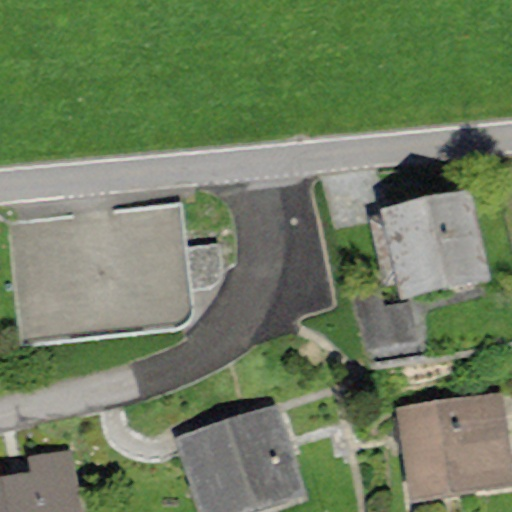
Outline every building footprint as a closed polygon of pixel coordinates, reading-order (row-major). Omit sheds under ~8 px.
[(489,296),(473,203),(380,219),(397,313),(489,296)] [(182,206),(10,226),(22,353),(174,337),(182,334),(188,331),(193,326),(196,318),(182,206)] [(383,299),(356,303),(365,356),(415,348),(410,318),(387,322),(383,299)] [(511,450),(505,401),(396,416),(399,442),(409,511),(423,511),(511,499),(511,450)] [(277,411),(176,446),(199,511),(290,511),(310,505),(277,411)] [(28,482),(4,485),(9,511),(84,511),(74,455),(25,464),(28,482)] [(0,511),(9,511),(4,485),(0,486),(0,511)]
